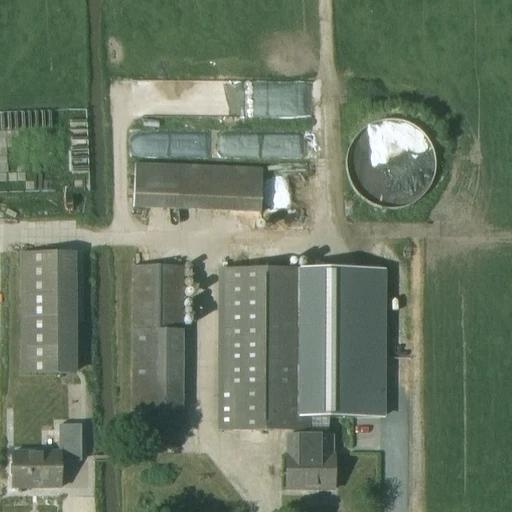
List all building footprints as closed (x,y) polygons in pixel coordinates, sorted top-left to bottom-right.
[(201,112),(202,100),(174,100),(173,112),(201,112)] [(130,152),(154,153),(154,133),(131,133),(130,152)] [(369,202),(407,205),(408,192),(424,193),(428,158),(412,156),(414,136),(389,134),(388,139),(371,137),(369,150),(385,152),(384,166),(373,164),(369,202)] [(132,211),(261,215),(262,169),(134,164),(132,211)] [(59,252),(20,252),(21,373),(60,372),(76,373),(76,253),(59,252)] [(182,411),(184,267),(134,266),(131,411),(182,411)] [(305,433),(311,433),(311,420),(383,420),(384,273),(311,272),(218,271),(217,432),(286,433),(305,433)] [(59,455),(81,455),(80,424),(58,424),(58,451),(11,451),(12,483),(39,483),(39,487),(60,487),(59,455)] [(286,456),(286,491),(333,491),(333,456),(305,456),(305,433),(286,433),(286,456)]
